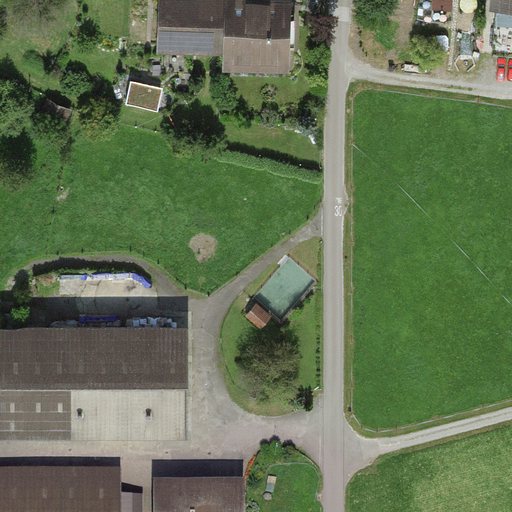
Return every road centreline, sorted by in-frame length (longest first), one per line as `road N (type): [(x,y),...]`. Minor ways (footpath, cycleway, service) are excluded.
road 1 (unclassified): [(336,68),(335,511)]
road 2 (track): [(335,217),(231,288),(212,322),(212,376),(231,411),(261,430),(334,432)]
road 3 (track): [(261,430),(211,452),(0,450)]
road 4 (track): [(212,322),(148,267),(123,260),(36,268),(17,279),(12,315)]
road 5 (track): [(334,448),(381,449),(511,413)]
road 6 (residential): [(336,68),(511,94)]
